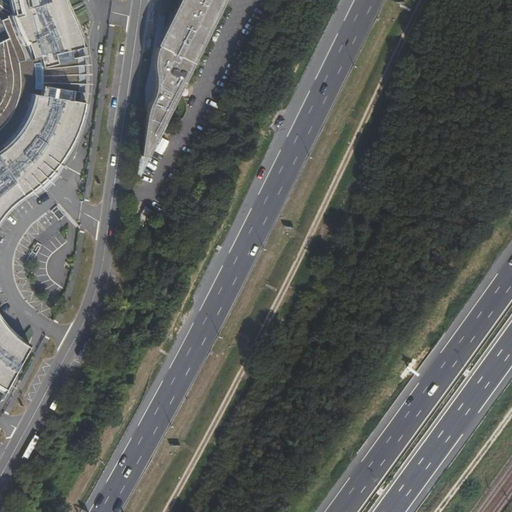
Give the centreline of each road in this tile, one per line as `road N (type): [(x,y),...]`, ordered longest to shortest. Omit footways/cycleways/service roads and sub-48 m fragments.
road 1 (motorway): [(372,0),(248,251),(103,511)]
road 2 (track): [(163,511),(422,0)]
road 3 (tertiary): [(141,0),(95,298),(0,479)]
road 4 (motorway): [(511,280),(343,511)]
road 5 (motorway): [(391,511),(511,346)]
